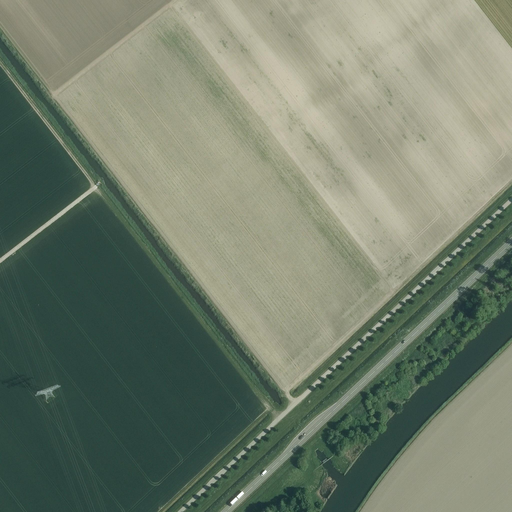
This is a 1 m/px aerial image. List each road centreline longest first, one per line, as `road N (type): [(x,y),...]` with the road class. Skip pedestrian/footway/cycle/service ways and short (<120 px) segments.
road 1 (unclassified): [(179,511),(511,199)]
road 2 (trunk): [(225,511),(511,242)]
